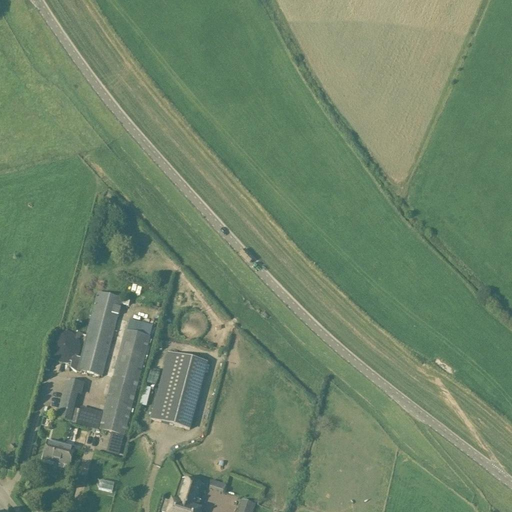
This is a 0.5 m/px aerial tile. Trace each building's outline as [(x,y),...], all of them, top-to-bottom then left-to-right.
[(123,300),(97,293),(87,330),(80,359),(76,358),(73,361),(70,363),(71,363),(70,369),(76,374),(80,375),(81,373),(103,378),(103,375),(106,367),(121,305),(123,300)] [(150,338),(124,331),(99,430),(125,437),(150,338)] [(77,348),(77,346),(76,342),(75,339),(73,337),(70,335),(67,333),(64,332),(61,332),(57,333),(55,334),(52,335),(50,337),(48,339),(47,342),(46,345),(46,348),(46,351),(47,354),(48,357),(50,359),(52,361),(54,362),(58,364),(61,364),(64,364),(67,363),(70,362),(72,360),(75,357),(76,355),(77,352),(77,348)] [(168,354),(151,420),(189,431),(207,364),(168,354)] [(114,367),(108,365),(105,377),(111,379),(114,367)] [(151,368),(147,382),(155,384),(159,371),(151,368)] [(81,384),(66,380),(56,420),(71,423),(81,384)] [(142,388),(139,405),(145,406),(148,389),(142,388)] [(43,459),(69,466),(73,449),(48,442),(43,459)] [(170,504),(165,502),(161,511),(199,511),(200,511),(197,510),(200,502),(199,502),(203,487),(183,480),(175,503),(171,501),(170,504)] [(222,491),(224,485),(210,480),(208,487),(222,491)] [(252,511),(254,506),(242,502),(239,511),(252,511)]
